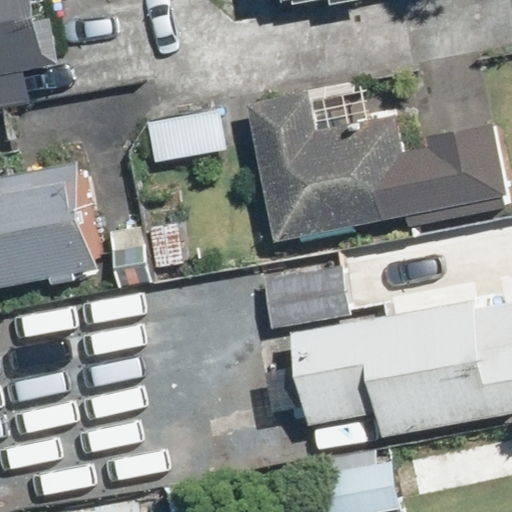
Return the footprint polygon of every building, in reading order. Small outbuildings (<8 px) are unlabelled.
[(37,68),(70,62),(61,12),(47,14),(44,0),(0,0),(0,111),(43,103),(37,68)] [(281,236),(511,194),(511,171),(503,120),(441,132),(443,144),(410,149),(403,112),(327,126),(320,87),(256,99),(281,236)] [(166,159),(240,147),(234,109),(160,122),(166,159)] [(0,284),(107,264),(87,159),(10,174),(8,165),(0,166),(0,284)] [(281,324),(358,311),(350,262),(272,275),(281,324)] [(387,407),(392,432),(511,409),(511,296),(483,301),(481,294),(297,329),(314,421),(387,407)] [(335,511),(363,511),(410,504),(401,456),(328,470),(335,511)] [(77,498),(79,511),(159,511),(153,482),(77,498)]
